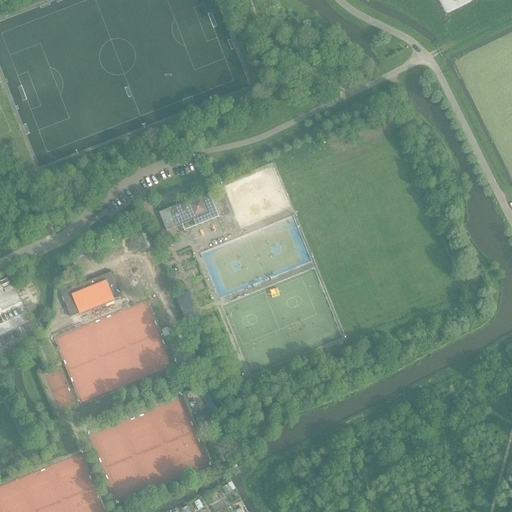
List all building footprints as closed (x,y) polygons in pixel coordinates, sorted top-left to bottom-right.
[(165,232),(175,227),(192,220),(194,226),(216,217),(207,195),(201,197),(201,195),(167,209),(157,213),(165,232)] [(146,230),(125,237),(130,254),(152,247),(146,230)] [(59,293),(67,313),(69,318),(79,314),(77,309),(109,296),(111,301),(121,297),(111,272),(59,293)] [(187,323),(201,318),(190,291),(176,297),(187,323)] [(167,328),(162,330),(165,339),(171,337),(167,328)] [(179,338),(168,342),(177,365),(188,361),(179,338)] [(208,383),(199,387),(205,401),(214,398),(208,383)] [(24,442),(31,438),(10,397),(2,400),(24,442)]
